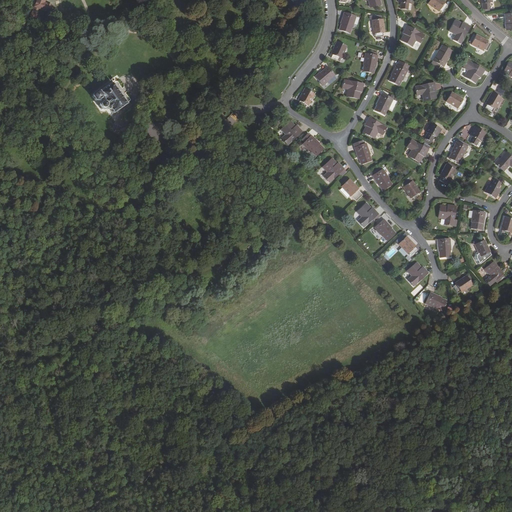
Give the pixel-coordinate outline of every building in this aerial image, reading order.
[(36,0),(31,15),(35,17),(39,9),(47,12),(51,10),(53,6),(44,2),(45,0),(36,0)] [(411,4),(411,0),(398,0),(398,2),(401,2),(400,9),(408,10),(409,3),(411,4)] [(444,3),(445,2),(441,0),(430,0),(428,3),(439,11),(439,10),(442,12),(447,5),(444,3)] [(489,2),(492,2),(491,0),(479,0),(479,3),(482,3),(483,9),(483,12),(490,11),(490,8),(489,2)] [(356,16),(344,12),(341,21),(342,22),(341,24),(339,30),(349,33),(351,27),(352,28),(356,16)] [(372,20),(373,33),(374,33),(375,37),(383,36),(383,32),(384,32),(382,19),(381,19),(381,18),(382,18),(381,15),(370,16),(370,20),(372,20)] [(455,20),(449,31),(456,35),(457,35),(454,41),(461,44),(470,26),(466,24),(465,25),(461,23),(455,20)] [(401,41),(412,47),(415,40),(416,39),(421,42),(424,36),(407,26),(404,30),(406,31),(404,34),(401,41)] [(476,35),(475,36),(473,35),(469,42),(472,43),(471,44),(483,50),(483,49),(487,51),(490,44),(487,42),(487,41),(476,35)] [(341,58),(346,46),(337,42),(331,54),(332,54),(331,58),(338,61),(340,58),(341,58)] [(433,60),(444,67),(448,59),(447,58),(449,56),(452,51),(443,45),(439,51),(439,50),(433,60)] [(363,71),(373,73),(374,67),(375,65),(376,65),(378,56),(365,53),(363,65),(364,65),(363,71)] [(464,77),(475,83),(479,77),(481,74),(482,74),(484,70),(467,60),(464,66),(469,69),(468,71),(464,77)] [(511,64),(508,62),(503,72),(509,75),(511,76),(511,64)] [(392,73),(393,73),(392,75),(389,81),(399,86),(402,80),(408,70),(407,70),(409,66),(402,63),(400,66),(397,65),(397,64),(392,73)] [(334,75),(327,67),(324,69),(325,70),(320,75),(319,74),(319,73),(315,77),(323,86),(327,83),(327,82),(334,75)] [(346,97),(359,99),(360,92),(361,88),(363,89),(364,84),(344,80),(342,87),(348,88),(348,90),(346,97)] [(114,113),(126,104),(126,103),(129,101),(130,100),(129,100),(127,97),(124,93),(121,89),(118,85),(119,85),(117,82),(116,82),(115,82),(112,84),(99,92),(99,91),(97,91),(92,94),(92,97),(95,101),(98,101),(99,103),(99,106),(101,109),(103,110),(106,108),(108,109),(108,110),(109,110),(109,109),(111,109),(114,113)] [(434,82),(415,87),(416,94),(422,93),(422,94),(424,101),(436,98),(435,91),(434,88),(435,88),(434,82)] [(308,105),(314,94),(305,89),(298,100),(300,101),(298,104),(305,108),(307,105),(308,105)] [(462,100),(463,99),(451,93),(446,102),(457,108),(458,107),(461,109),(465,102),(462,100)] [(495,109),(501,98),(492,93),(486,104),(487,105),(485,108),(492,112),(494,109),(495,109)] [(393,99),(382,94),(377,102),(378,103),(377,105),(375,111),(384,115),(387,110),(388,110),(388,108),(392,110),(396,102),(393,100),(393,99)] [(363,133),(373,139),(377,132),(378,131),(383,134),(386,128),(369,118),(367,122),(368,123),(366,126),(363,133)] [(290,121),(281,129),(286,134),(287,136),(282,140),(287,145),(302,132),(299,128),(297,129),(295,126),(290,121)] [(437,138),(441,129),(430,123),(426,132),(428,133),(425,139),(423,141),(429,145),(431,142),(434,136),(437,138)] [(470,135),(472,136),(469,142),(476,146),(479,140),(481,141),(486,133),(475,127),(470,135)] [(316,156),(323,149),(319,144),(317,143),(318,142),(311,135),(311,136),(307,133),(301,139),(304,142),(302,144),(311,152),(316,156)] [(408,156),(419,162),(423,156),(425,153),(426,154),(429,150),(428,149),(430,147),(423,144),(422,146),(411,140),(408,146),(413,149),(412,150),(408,156)] [(452,150),(453,151),(452,153),(449,158),(458,163),(461,157),(462,158),(467,147),(466,147),(467,144),(459,140),(458,143),(456,142),(452,150)] [(355,147),(354,148),(358,157),(359,157),(359,158),(362,164),(372,161),(369,155),(370,154),(366,143),(363,144),(362,141),(353,144),(355,147)] [(496,165),(503,171),(509,165),(510,163),(511,165),(511,166),(511,167),(511,156),(507,152),(496,165)] [(332,158),(323,167),(328,172),(329,173),(324,177),(329,183),(338,174),(341,177),(346,172),(343,169),(344,169),(340,165),(339,166),(337,164),(332,158)] [(455,170),(456,167),(448,163),(446,165),(440,176),(441,177),(439,180),(446,184),(448,181),(449,181),(455,170)] [(373,175),(372,176),(378,184),(379,185),(383,190),(392,185),(388,179),(389,179),(383,169),(382,169),(381,167),(374,172),(375,174),(373,175)] [(419,193),(420,192),(410,178),(402,184),(411,198),(412,197),(414,200),(421,195),(419,193)] [(484,192),(496,198),(500,189),(498,188),(500,182),(494,179),(491,185),(489,184),(484,192)] [(357,190),(358,189),(349,180),(341,187),(350,196),(351,196),(354,198),(356,201),(362,195),(360,193),(360,192),(357,190)] [(366,203),(357,212),(362,217),(363,218),(359,222),(364,228),(373,219),(375,222),(380,217),(378,214),(375,210),(374,211),(371,209),(366,203)] [(440,205),(438,218),(445,219),(447,219),(446,225),(456,226),(457,220),(454,220),(456,206),(451,205),(451,207),(447,206),(440,205)] [(471,229),(481,230),(482,224),(482,222),(484,222),(485,212),(482,212),(482,210),(476,209),(476,211),(474,211),(473,210),(471,222),(472,222),(471,229)] [(511,233),(511,229),(511,219),(504,217),(501,230),(502,230),(501,234),(509,236),(510,232),(511,233)] [(387,240),(395,233),(391,229),(389,227),(390,227),(383,219),(374,227),(382,236),(383,236),(387,240)] [(415,246),(406,237),(402,241),(399,239),(399,238),(396,241),(399,244),(398,244),(408,253),(411,255),(417,250),(414,247),(415,246)] [(449,239),(437,240),(438,249),(439,249),(439,251),(440,258),(450,257),(450,250),(451,250),(449,239)] [(489,252),(490,252),(484,240),(484,241),(475,245),(479,254),(480,256),(481,256),(483,259),(490,256),(489,252)] [(481,256),(480,256),(479,254),(477,255),(476,258),(479,263),(484,261),(483,259),(481,256)] [(416,262),(407,271),(412,276),(413,277),(409,281),(413,287),(428,273),(425,269),(424,270),(421,267),(416,262)] [(496,281),(498,283),(503,278),(501,276),(502,275),(503,274),(501,271),(499,272),(495,267),(496,266),(497,265),(493,262),(484,269),(487,273),(488,273),(490,276),(495,281),(495,280),(496,281)] [(499,266),(502,271),(508,267),(505,262),(499,266)] [(455,283),(456,284),(453,287),(457,294),(461,291),(461,292),(472,285),(466,276),(455,283)] [(495,281),(490,276),(484,281),(489,287),(496,281),(495,280),(495,281)] [(442,311),(446,301),(440,298),(438,298),(439,297),(430,293),(425,304),(436,309),(436,308),(442,311)]
